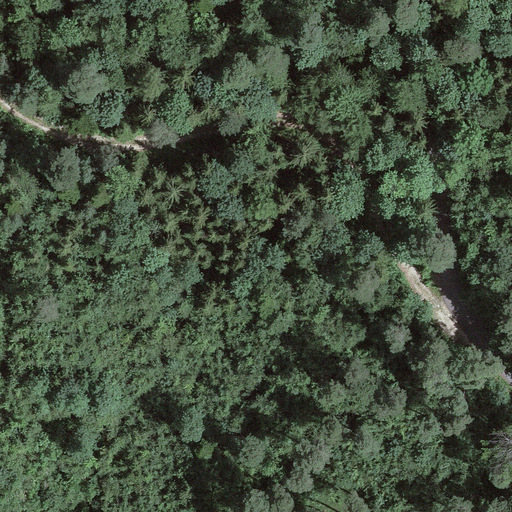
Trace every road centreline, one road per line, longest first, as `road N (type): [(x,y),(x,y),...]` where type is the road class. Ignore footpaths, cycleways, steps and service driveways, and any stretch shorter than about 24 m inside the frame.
road 1 (track): [(472,333),(441,319),(359,171),(320,129),(270,118),(87,143),(56,135),(0,98)]
road 2 (unclassified): [(511,380),(459,309),(424,88),(394,0)]
